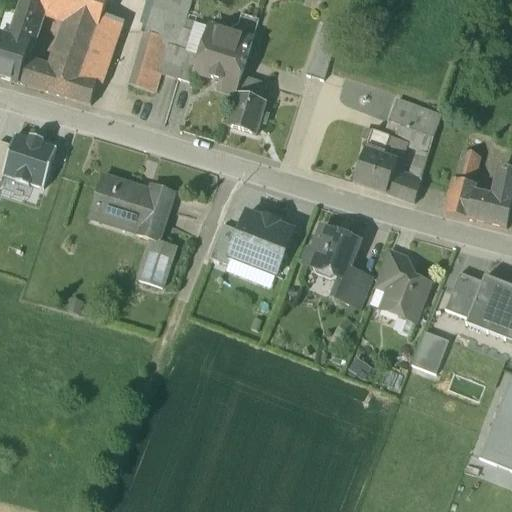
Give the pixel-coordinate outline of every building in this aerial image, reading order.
[(106,0),(22,0),(20,8),(39,14),(56,19),(66,22),(96,32),(102,16),(106,0)] [(155,0),(130,87),(154,95),(160,76),(159,76),(167,47),(177,50),(191,0),(155,0)] [(9,42),(0,38),(0,79),(17,85),(24,62),(39,14),(20,8),(9,42)] [(96,32),(81,80),(95,84),(102,87),(123,23),(102,16),(96,32)] [(66,22),(51,71),(81,80),(96,32),(66,22)] [(253,38),(210,25),(200,57),(195,75),(219,82),(217,90),(235,96),(253,38)] [(177,50),(167,47),(159,76),(160,76),(177,81),(186,53),(177,50)] [(331,56),(314,51),(306,77),(323,83),(331,56)] [(200,57),(186,53),(177,81),(192,87),(195,75),(200,57)] [(81,80),(51,71),(24,62),(17,85),(89,108),(96,89),(94,88),(95,84),(81,80)] [(260,103),(235,96),(226,128),(257,137),(261,123),(267,125),(269,118),(263,116),(269,96),(263,94),(260,103)] [(410,106),(396,101),(388,124),(401,129),(410,106)] [(440,117),(410,106),(401,129),(432,140),(440,117)] [(388,124),(387,124),(383,136),(390,138),(389,139),(417,151),(428,155),(432,141),(432,140),(401,129),(388,124)] [(383,136),(371,132),(364,153),(382,159),(389,139),(390,138),(383,136)] [(29,187),(43,191),(56,151),(42,147),(44,143),(29,138),(28,142),(14,138),(11,147),(1,178),(3,178),(15,182),(15,183),(29,188),(29,187)] [(0,181),(1,182),(3,178),(1,178),(11,147),(0,143),(0,181)] [(428,155),(417,151),(414,161),(425,166),(428,155)] [(382,159),(364,153),(353,185),(386,196),(398,159),(389,156),(390,154),(385,152),(382,159)] [(414,161),(406,183),(401,181),(395,199),(413,205),(425,166),(414,161)] [(477,170),(459,164),(445,217),(462,220),(467,205),(477,170)] [(490,209),(467,205),(462,220),(506,230),(511,203),(511,175),(500,173),(490,209)] [(152,188),(150,195),(101,179),(89,217),(91,217),(92,213),(143,230),(141,238),(137,236),(136,237),(151,242),(158,244),(158,243),(174,195),(152,188)] [(294,235),(246,217),(239,235),(227,268),(275,286),(294,235)] [(213,263),(227,268),(239,235),(226,230),(213,263)] [(344,240),(337,237),(336,235),(322,230),(314,252),(308,254),(306,259),(308,265),(307,268),(343,282),(344,282),(349,270),(359,244),(346,239),(344,240)] [(158,244),(151,242),(138,282),(161,290),(175,249),(158,243),(158,244)] [(390,256),(376,290),(389,295),(402,260),(390,256)] [(389,295),(382,313),(402,321),(403,316),(417,321),(430,288),(429,285),(423,282),(421,283),(412,280),(408,269),(409,266),(408,263),(402,260),(389,295)] [(371,279),(349,270),(344,282),(343,282),(335,302),(359,311),(371,279)] [(467,321),(482,284),(459,276),(445,312),(467,321)] [(511,290),(484,280),(482,284),(467,321),(511,338),(511,290)] [(449,345),(425,336),(413,369),(436,378),(449,345)] [(511,385),(509,385),(480,461),(511,472),(511,385)]
